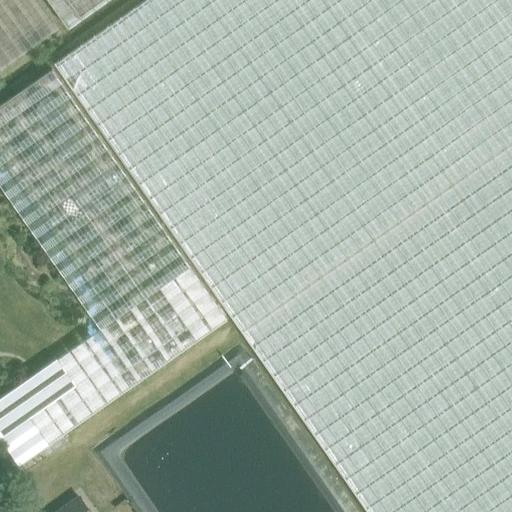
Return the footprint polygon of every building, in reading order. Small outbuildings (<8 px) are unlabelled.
[(37,0),(0,0),(0,71),(59,29),(37,0)] [(47,0),(68,27),(106,0),(47,0)] [(511,511),(511,0),(150,0),(58,66),(239,327),(367,511),(511,511)] [(0,108),(0,188),(98,329),(9,391),(0,397),(0,439),(18,465),(41,449),(46,457),(68,441),(63,433),(186,347),(192,342),(212,329),(226,319),(55,72),(0,108)] [(90,511),(78,495),(54,511),(90,511)]
